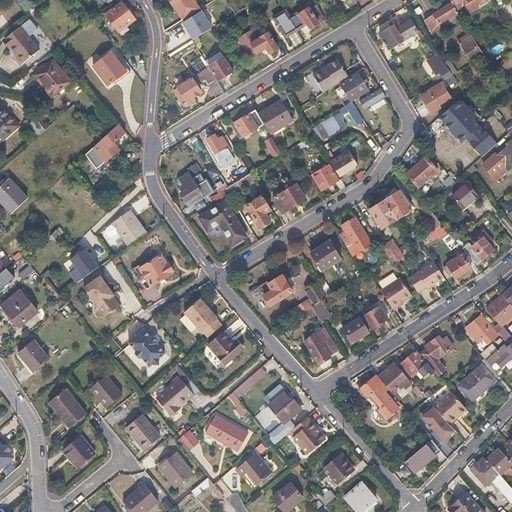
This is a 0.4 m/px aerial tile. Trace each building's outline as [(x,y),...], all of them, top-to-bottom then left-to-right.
[(190,0),(168,0),(178,13),(192,3),(190,0)] [(235,13),(233,14),(236,20),(259,5),(256,0),(235,13)] [(449,0),(451,3),(456,10),(472,0),(449,0)] [(124,1),(107,14),(120,31),(137,19),(124,1)] [(456,10),(451,3),(423,21),(431,33),(459,16),(456,10)] [(317,4),(291,20),(297,29),(306,23),(310,28),(325,19),(317,4)] [(196,38),(212,27),(233,14),(235,13),(230,6),(191,32),(196,38)] [(297,30),(297,29),(291,20),(285,10),(273,18),(285,37),(297,30)] [(380,34),(389,49),(418,33),(410,19),(395,28),(394,25),(380,34)] [(40,50),(20,26),(3,40),(22,64),(40,50)] [(257,39),(252,31),(239,39),(248,56),(256,52),(257,54),(267,49),(269,54),(278,49),(269,33),(257,39)] [(473,60),(482,54),(472,36),(461,44),(472,61),(473,60)] [(112,52),(94,66),(108,85),(126,71),(112,52)] [(440,58),(447,68),(451,76),(456,72),(445,55),(440,58)] [(209,68),(217,81),(233,71),(224,56),(208,66),(209,68)] [(53,59),(34,75),(52,96),(71,81),(53,59)] [(313,76),(324,94),(348,78),(337,60),(313,76)] [(224,93),(217,81),(209,68),(198,74),(202,81),(205,80),(216,98),(224,93)] [(444,80),(451,76),(447,68),(439,72),(444,80)] [(352,102),(368,92),(357,74),(341,85),(352,102)] [(172,91),(181,104),(201,92),(192,78),(172,91)] [(441,82),(427,90),(428,92),(421,96),(431,113),(440,108),(438,105),(450,98),(441,82)] [(380,88),(379,89),(359,101),(364,109),(370,106),(382,98),(384,98),(385,96),(380,88)] [(382,98),(370,106),(373,112),(386,104),(382,98)] [(281,101),(258,114),(263,124),(269,134),(293,121),(281,101)] [(352,102),(339,110),(342,115),(355,108),(352,102)] [(0,103),(0,137),(2,140),(19,125),(0,103)] [(472,125),(454,105),(438,118),(461,143),(466,138),(466,130),(471,130),(469,128),(472,125)] [(243,137),(263,124),(258,114),(255,109),(234,122),(243,137)] [(317,126),(324,138),(340,129),(332,117),(317,126)] [(240,139),(243,137),(234,122),(231,124),(240,139)] [(126,132),(119,124),(102,140),(85,155),(96,169),(119,151),(113,143),(126,132)] [(372,135),(380,147),(386,143),(378,131),(372,135)] [(224,148),(227,147),(228,146),(222,136),(217,139),(214,134),(206,139),(223,168),(235,160),(229,151),(227,153),(224,148)] [(274,158),(281,154),(271,138),(264,142),(274,158)] [(293,147),(296,152),(307,145),(304,140),(293,147)] [(499,158),(497,156),(485,166),(496,179),(508,169),(510,172),(511,170),(511,144),(509,147),(511,149),(499,158)] [(329,160),(338,176),(354,166),(356,164),(348,149),(329,160)] [(242,159),(248,168),(253,165),(248,156),(242,159)] [(406,173),(418,188),(437,172),(425,158),(406,173)] [(312,175),(321,190),(338,180),(329,165),(312,175)] [(136,186),(141,182),(140,177),(139,166),(128,175),(136,186)] [(180,193),(188,206),(211,193),(205,180),(202,182),(198,175),(191,179),(188,173),(179,178),(186,190),(180,193)] [(228,193),(230,196),(254,181),(249,174),(227,188),(226,189),(228,193)] [(442,183),(447,189),(452,180),(449,177),(442,183)] [(9,179),(0,187),(0,199),(12,213),(28,198),(9,179)] [(273,198),(282,213),(305,199),(296,184),(273,198)] [(469,184),(454,195),(465,208),(479,196),(469,184)] [(385,201),(396,220),(411,211),(400,192),(385,201)] [(271,210),(262,195),(245,205),(259,229),(270,223),(264,214),(271,210)] [(381,229),(396,220),(385,201),(370,210),(381,229)] [(225,202),(200,218),(208,232),(219,225),(231,246),(246,237),(225,202)] [(128,246),(145,232),(130,211),(112,223),(128,246)] [(423,219),(427,225),(433,215),(432,214),(423,219)] [(435,214),(430,222),(435,230),(443,225),(444,225),(435,214)] [(339,236),(351,256),(370,245),(355,218),(341,226),(345,233),(339,236)] [(443,225),(435,230),(428,235),(431,240),(437,236),(438,238),(448,232),(443,225)] [(406,237),(409,243),(418,238),(415,232),(406,237)] [(469,243),(463,247),(467,252),(477,265),(494,251),(489,245),(493,242),(484,232),(474,240),(477,243),(472,246),(469,243)] [(394,255),(400,251),(393,240),(380,247),(387,259),(394,255)] [(310,253),(322,272),(341,260),(330,242),(310,253)] [(98,267),(85,248),(69,260),(75,269),(70,273),(76,282),(98,267)] [(394,255),(397,260),(403,257),(400,251),(394,255)] [(477,265),(467,252),(448,263),(457,277),(477,265)] [(169,266),(165,264),(160,255),(139,268),(138,266),(131,270),(138,282),(145,277),(150,287),(172,274),(171,274),(172,270),(169,266)] [(410,272),(416,290),(445,280),(438,257),(428,260),(429,265),(410,272)] [(356,264),(358,267),(363,275),(367,272),(368,272),(361,261),(356,264)] [(6,269),(0,274),(0,289),(14,277),(7,268),(6,269)] [(264,296),(270,306),(292,293),(282,275),(267,284),(272,291),(264,296)] [(100,276),(84,289),(91,298),(92,297),(98,306),(96,308),(94,313),(97,317),(103,318),(120,305),(113,295),(114,295),(100,276)] [(383,287),(393,307),(414,297),(405,276),(383,287)] [(301,304),(305,310),(311,307),(320,301),(326,298),(317,283),(305,290),(311,298),(301,304)] [(20,290),(1,305),(19,327),(37,312),(20,290)] [(504,295),(487,309),(501,326),(511,317),(511,305),(511,304),(504,295)] [(368,329),(373,326),(374,323),(375,321),(382,308),(376,297),(356,308),(368,329)] [(207,339),(221,327),(216,320),(217,320),(200,300),(183,314),(200,334),(202,333),(207,339)] [(314,311),(321,322),(330,316),(320,301),(311,307),(314,311)] [(387,311),(384,306),(378,317),(387,311)] [(469,321),(464,324),(475,338),(480,334),(484,339),(494,332),(478,311),(468,319),(469,321)] [(342,329),(351,344),(368,333),(359,319),(342,329)] [(502,326),(495,331),(503,341),(509,336),(502,326)] [(150,337),(144,329),(128,342),(136,350),(135,354),(138,358),(142,358),(149,367),(153,364),(157,365),(158,360),(165,354),(157,345),(158,343),(158,342),(155,337),(152,336),(150,337)] [(329,355),(338,350),(329,336),(325,339),(320,331),(304,341),(318,365),(326,360),(324,356),(328,354),(329,355)] [(219,337),(236,356),(243,350),(236,342),(233,344),(223,333),(219,337)] [(225,366),(236,356),(219,337),(208,346),(225,366)] [(442,342),(438,337),(420,350),(430,365),(454,347),(447,338),(442,342)] [(34,340),(17,353),(33,372),(49,359),(34,340)] [(495,347),(491,341),(478,350),(483,356),(495,347)] [(501,342),(495,347),(499,351),(505,359),(510,355),(511,356),(511,342),(511,341),(504,346),(501,342)] [(499,351),(495,347),(483,356),(486,360),(499,351)] [(416,351),(401,363),(412,377),(418,372),(425,380),(430,376),(431,378),(437,374),(430,365),(422,356),(421,357),(416,351)] [(481,365),(484,367),(460,386),(471,401),(501,378),(487,361),(481,365)] [(400,369),(395,363),(378,376),(391,392),(401,384),(405,388),(411,384),(399,370),(400,369)] [(183,373),(177,365),(171,370),(174,372),(176,370),(180,375),(183,373)] [(107,375),(90,389),(105,408),(122,395),(107,375)] [(194,396),(181,380),(179,378),(173,383),(175,385),(157,399),(171,417),(180,411),(177,407),(187,399),(188,400),(194,396)] [(449,382),(446,384),(452,391),(452,392),(456,389),(449,382)] [(374,384),(367,390),(389,416),(401,406),(394,398),(391,400),(381,388),(379,390),(374,384)] [(417,386),(413,390),(419,397),(423,393),(417,386)] [(65,389),(48,402),(69,428),(86,414),(65,389)] [(285,390),(284,391),(282,389),(279,389),(276,391),(275,395),(277,397),(268,404),(283,424),(301,410),(285,390)] [(452,392),(452,391),(434,407),(447,422),(465,407),(452,392)] [(146,397),(146,392),(141,396),(147,403),(149,401),(146,397)] [(236,405),(240,402),(233,392),(228,396),(236,405)] [(447,422),(434,407),(422,417),(444,442),(456,432),(447,422)] [(142,415),(125,429),(143,450),(159,436),(142,415)] [(215,415),(205,433),(238,451),(248,434),(215,415)] [(311,441),(312,440),(318,429),(307,416),(295,426),(298,431),(292,436),(299,445),(292,451),(299,461),(301,460),(311,441)] [(177,440),(187,452),(198,443),(188,431),(177,440)] [(326,439),(320,433),(312,440),(311,441),(301,460),(301,461),(326,439)] [(62,450),(76,468),(95,453),(80,436),(62,450)] [(0,437),(0,469),(15,456),(9,451),(12,449),(7,443),(4,445),(0,440),(1,439),(0,437)] [(441,451),(431,439),(417,451),(418,452),(406,462),(413,470),(425,460),(427,462),(441,451)] [(494,454),(494,453),(487,459),(501,475),(511,464),(511,447),(508,443),(500,451),(499,449),(494,454)] [(175,453),(158,467),(175,488),(192,474),(175,453)] [(341,453),(325,466),(338,482),(354,468),(341,453)] [(235,470),(240,476),(246,472),(257,485),(272,473),(256,454),(235,470)] [(474,458),(467,466),(486,486),(493,480),(500,488),(507,482),(501,475),(487,459),(480,465),(474,458)] [(222,496),(213,485),(207,477),(191,491),(195,496),(208,487),(218,499),(222,496)] [(303,497),(289,481),(272,496),(278,503),(286,511),(303,497)] [(361,511),(377,498),(362,481),(345,496),(359,511),(361,511)] [(511,487),(507,482),(500,488),(511,501),(511,487)] [(122,501),(130,511),(145,511),(158,502),(143,484),(122,501)] [(336,495),(331,489),(320,498),(326,504),(336,495)] [(478,511),(486,506),(472,490),(458,502),(467,511),(478,511)]
